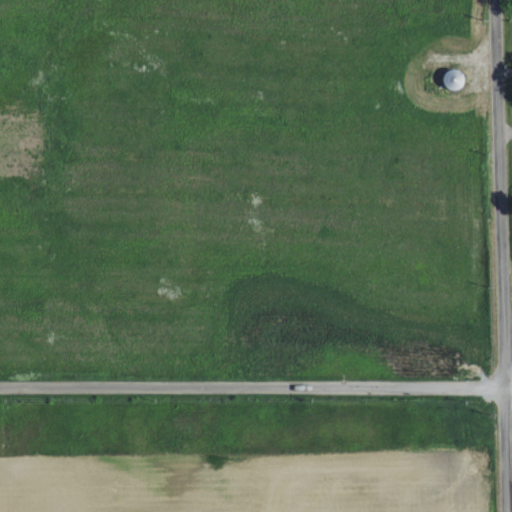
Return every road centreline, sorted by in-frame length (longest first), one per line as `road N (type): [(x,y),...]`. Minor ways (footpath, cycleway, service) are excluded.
road 1 (residential): [(507,511),(496,0)]
road 2 (residential): [(506,389),(0,388)]
